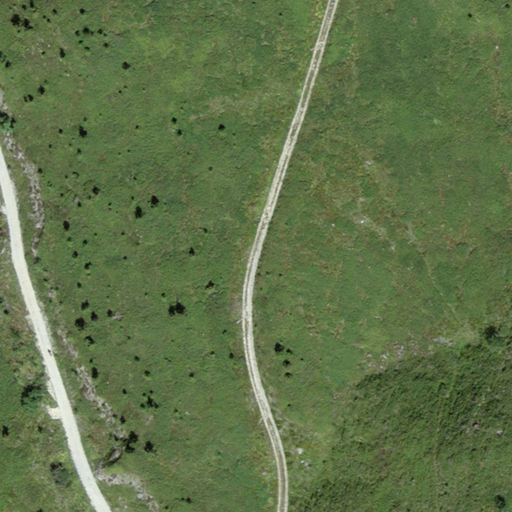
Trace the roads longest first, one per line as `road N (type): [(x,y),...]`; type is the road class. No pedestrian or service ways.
road 1 (track): [(331,0),(250,261),(244,339),(282,477),(277,511)]
road 2 (track): [(101,511),(14,263),(0,180)]
